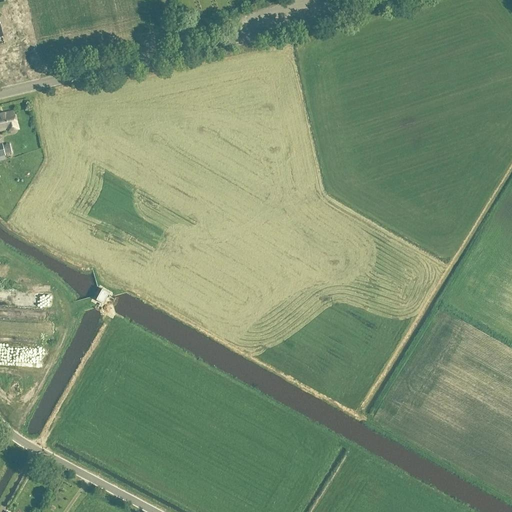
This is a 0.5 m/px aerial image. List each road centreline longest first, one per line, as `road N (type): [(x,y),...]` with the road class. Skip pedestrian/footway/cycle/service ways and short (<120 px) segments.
road 1 (tertiary): [(0,95),(301,28),(382,0)]
road 2 (unclassified): [(154,511),(20,441),(0,422)]
road 3 (unknown): [(40,452),(110,322)]
